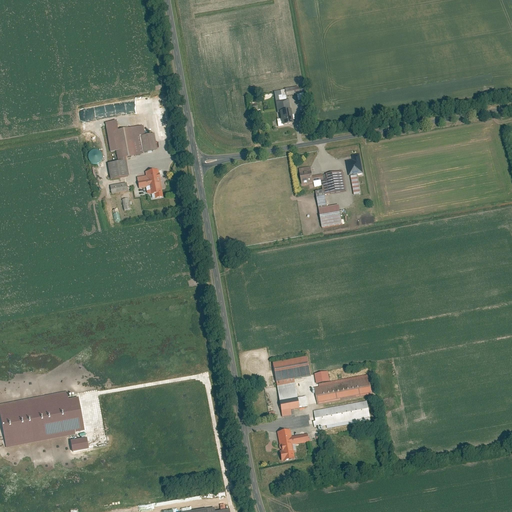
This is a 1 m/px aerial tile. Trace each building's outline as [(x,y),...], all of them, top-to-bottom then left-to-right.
[(298,87),(287,89),(288,96),(298,94),(300,94),(298,87)] [(288,99),(288,96),(287,89),(282,90),(283,95),(280,95),(281,101),(288,99)] [(277,101),(279,113),(282,112),(292,110),(290,99),(288,99),(281,101),(277,101)] [(285,126),(296,124),(294,110),(292,110),(282,112),(284,118),(285,126)] [(119,121),(106,123),(113,160),(119,159),(128,158),(143,155),(143,153),(159,150),(156,134),(147,135),(145,126),(120,130),(119,121)] [(103,161),(104,158),(104,156),(103,154),(101,152),(99,150),(97,150),(94,150),(92,151),(91,153),(90,156),(90,158),(90,160),(92,162),(94,164),(96,164),(99,164),(101,163),(103,161)] [(365,174),(361,154),(354,156),(354,160),(348,161),(350,176),(353,176),(359,175),(365,174)] [(108,164),(111,179),(131,176),(128,160),(119,162),(108,164)] [(312,167),(300,169),(303,186),(315,184),(316,189),(326,187),(325,182),(324,175),(314,177),(312,167)] [(160,170),(147,172),(148,176),(139,178),(141,189),(152,187),(153,195),(164,193),(160,170)] [(325,182),(326,187),(326,190),(327,195),(347,191),(344,172),(327,175),(328,181),(325,182)] [(359,175),(353,176),(356,196),(362,194),(359,175)] [(128,183),(111,186),(113,194),(130,191),(128,183)] [(318,192),(321,208),(329,207),(327,195),(326,190),(318,192)] [(131,198),(123,200),(125,210),(133,209),(131,198)] [(325,228),(345,225),(341,205),(329,207),(321,208),(325,228)] [(274,363),(278,386),(297,383),(296,379),(313,375),(309,356),(274,363)] [(330,371),(317,374),(319,384),(321,384),(332,382),(330,371)] [(316,387),(319,405),(374,394),(370,374),(332,382),(321,384),(321,386),(316,387)] [(297,383),(278,386),(281,401),(299,397),(297,383)] [(0,402),(0,424),(4,448),(84,434),(77,389),(0,402)] [(299,397),(301,407),(309,405),(307,396),(299,397)] [(299,397),(281,401),(284,416),(293,415),(291,409),(301,407),(299,397)] [(368,401),(315,411),(317,421),(316,421),(317,427),(328,425),(329,428),(372,420),(368,401)] [(291,429),(278,432),(284,460),(297,458),(294,445),(293,437),(291,429)] [(293,437),(294,445),(311,441),(310,434),(293,437)] [(87,437),(70,441),(73,452),(89,449),(87,437)]
